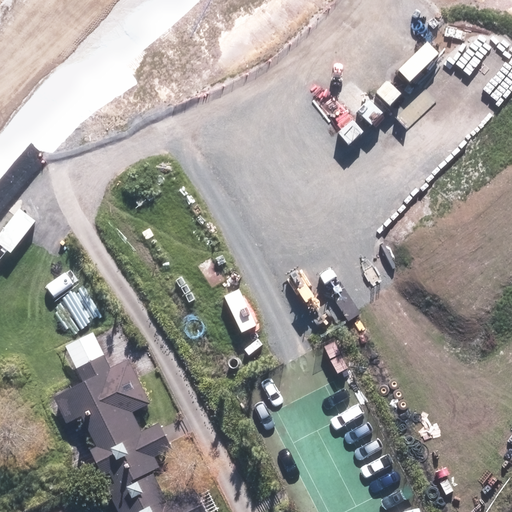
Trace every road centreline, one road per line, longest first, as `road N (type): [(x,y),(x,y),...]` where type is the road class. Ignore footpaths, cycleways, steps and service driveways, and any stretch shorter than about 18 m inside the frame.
road 1 (track): [(235,511),(145,325),(57,192),(53,134),(73,80),(142,0)]
road 2 (residential): [(511,247),(316,511)]
road 3 (residential): [(102,0),(0,124)]
